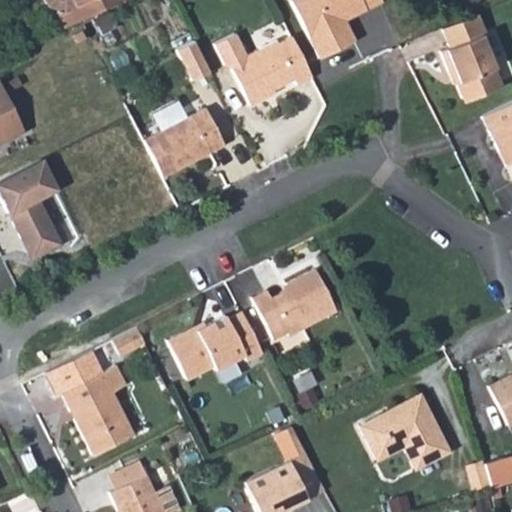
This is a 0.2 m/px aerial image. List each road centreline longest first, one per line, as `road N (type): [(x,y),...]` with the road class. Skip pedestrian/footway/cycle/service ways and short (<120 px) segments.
road 1 (residential): [(0,332),(341,164),(382,174),(486,246)]
road 2 (unknown): [(382,174),(399,129),(395,73),(385,46),(364,30)]
road 3 (residential): [(63,511),(0,373)]
